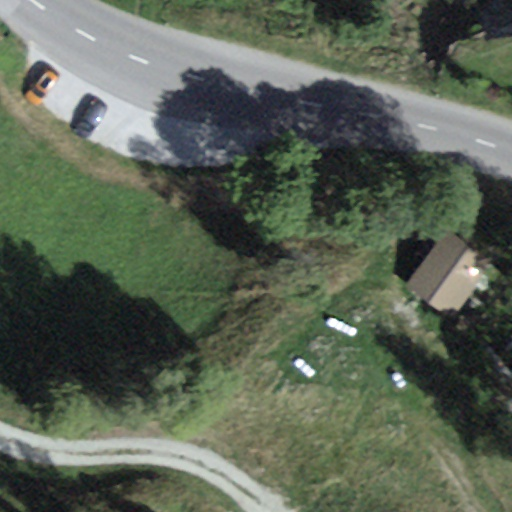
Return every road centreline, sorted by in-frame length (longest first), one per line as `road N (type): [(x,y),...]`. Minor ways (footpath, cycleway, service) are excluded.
road 1 (tertiary): [(511,163),(60,37),(18,0)]
road 2 (track): [(0,452),(212,469),(252,511)]
